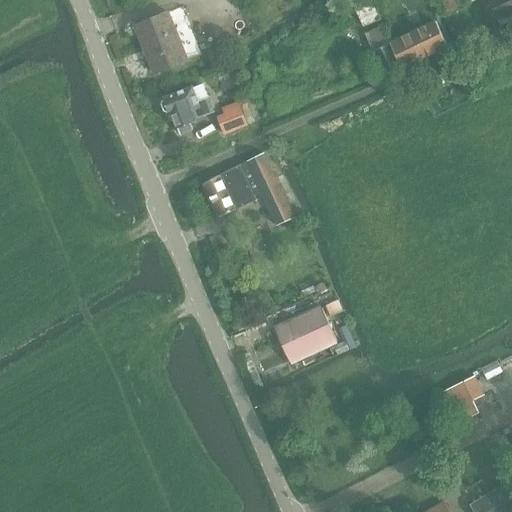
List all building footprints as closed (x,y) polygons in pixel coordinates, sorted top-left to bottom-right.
[(363,28),(380,20),(370,0),(364,0),(353,6),(363,28)] [(467,0),(441,0),(447,12),(469,2),(467,0)] [(505,38),(511,34),(511,0),(494,0),(489,2),(505,38)] [(168,13),(135,27),(155,75),(188,61),(168,13)] [(391,43),(384,26),(365,34),(384,76),(447,48),(436,23),(391,43)] [(174,113),(178,128),(181,135),(193,130),(190,123),(205,117),(214,113),(203,85),(194,88),(193,87),(164,99),(165,101),(162,104),(165,113),(170,113),(170,114),(174,113)] [(224,114),(217,117),(224,136),(248,127),(239,102),(222,109),(224,114)] [(278,227),(295,219),(265,154),(202,183),(218,218),(264,197),(278,227)] [(295,361),(336,342),(337,341),(322,309),(280,328),(295,361)] [(471,397),(481,392),(473,377),(445,392),(461,421),(479,412),(471,397)] [(511,511),(511,500),(503,487),(470,508),(472,511),(511,511)] [(450,511),(445,503),(428,511),(450,511)]
